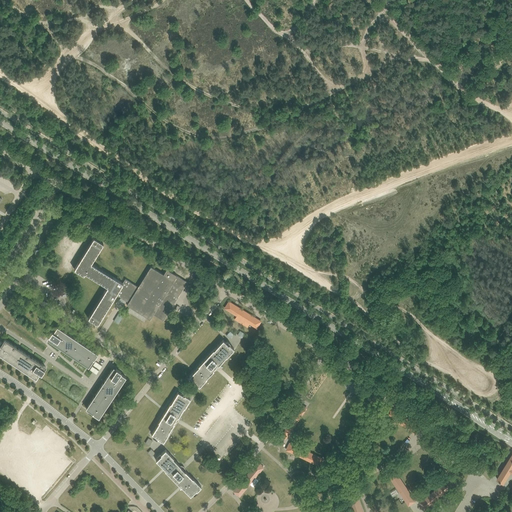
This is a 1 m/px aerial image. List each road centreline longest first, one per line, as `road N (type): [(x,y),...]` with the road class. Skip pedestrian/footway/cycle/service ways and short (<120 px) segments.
road 1 (tertiary): [(511,441),(0,121)]
road 2 (track): [(278,251),(409,313),(495,375),(498,395),(487,397),(419,359),(357,304)]
road 3 (track): [(124,19),(175,76),(227,104),(292,115),(366,74),(362,47),(384,12)]
road 4 (track): [(278,251),(225,229),(89,140),(0,68)]
road 5 (track): [(278,251),(289,232),(349,200),(511,139)]
road 6 (track): [(431,55),(283,33),(249,0)]
road 7 (track): [(371,0),(478,103),(511,114)]
road 8 (track): [(36,94),(66,52),(110,19),(165,0)]
